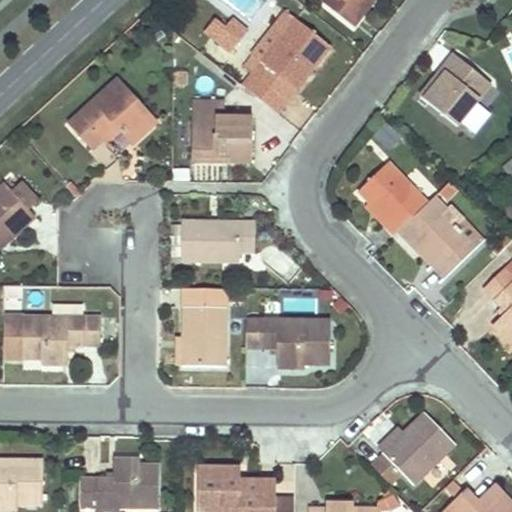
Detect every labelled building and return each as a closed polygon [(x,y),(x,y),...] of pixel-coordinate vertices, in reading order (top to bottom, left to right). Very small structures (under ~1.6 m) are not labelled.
[(353,30),(359,23),(364,17),(357,12),(366,0),(326,0),(322,6),(353,30)] [(376,0),(366,0),(357,12),(364,17),(376,0)] [(331,46),(285,10),(251,54),(253,55),(244,67),(252,73),(243,85),(279,113),(331,46)] [(247,32),(232,20),(224,30),(239,42),(247,32)] [(224,30),(214,22),(205,32),(231,52),(239,42),(224,30)] [(448,139),(492,85),(455,55),(411,110),(448,139)] [(189,86),(188,70),(175,70),(175,86),(189,86)] [(158,122),(118,79),(68,124),(93,151),(103,141),(117,128),(121,134),(132,146),(158,122)] [(192,102),(192,121),(192,140),(202,140),(202,158),(228,158),(228,164),(252,164),(252,119),(224,119),(225,103),(192,102)] [(402,137),(385,122),(373,136),(390,151),(402,137)] [(121,134),(117,128),(103,141),(108,146),(121,134)] [(202,158),(202,140),(192,140),(192,163),(228,164),(228,158),(202,158)] [(394,238),(399,233),(428,204),(389,164),(359,192),(369,204),(388,223),(383,227),(394,238)] [(39,202),(22,184),(12,193),(28,211),(39,202)] [(8,243),(22,231),(35,219),(28,211),(12,193),(6,186),(0,190),(0,237),(2,236),(8,243)] [(460,224),(434,198),(429,203),(454,229),(460,224)] [(435,264),(433,265),(431,267),(444,280),(483,241),(463,220),(460,224),(454,229),(429,203),(428,204),(399,233),(419,255),(423,251),(435,264)] [(383,227),(388,223),(369,204),(365,208),(383,227)] [(240,263),(240,258),(240,252),(240,224),(182,223),(181,263),(240,263)] [(255,253),(256,224),(240,224),(240,252),(255,253)] [(8,243),(2,236),(0,237),(0,249),(1,250),(8,243)] [(435,264),(423,251),(419,255),(431,267),(433,265),(435,264)] [(511,277),(511,276),(505,270),(484,290),(501,308),(506,313),(502,317),(492,328),(509,346),(511,342),(511,277)] [(183,367),(226,368),(227,291),(184,290),(183,339),(183,367)] [(506,313),(501,308),(497,312),(502,317),(506,313)] [(99,348),(99,319),(5,318),(4,361),(43,361),(43,367),(67,367),(67,348),(99,348)] [(279,349),(279,369),(304,370),(304,365),(329,366),(330,321),(247,320),(246,349),(279,349)] [(453,446),(424,415),(403,435),(383,454),(368,468),(388,489),(403,475),(413,486),(453,446)] [(399,430),(378,450),(383,454),(403,435),(399,430)] [(115,460),(114,481),(82,480),(82,509),(157,510),(159,467),(138,466),(138,461),(115,460)] [(0,509),(16,510),(16,506),(41,507),(42,462),(0,461),(0,509)] [(240,482),(240,469),(198,469),(197,511),(292,511),(293,500),(274,500),(260,500),(260,483),(240,482)] [(274,500),(275,483),(260,483),(260,500),(274,500)] [(484,511),(493,511),(505,500),(494,489),(478,505),(484,511)] [(511,511),(511,506),(505,500),(493,511),(484,511),(478,505),(465,491),(443,511),(511,511)] [(401,507),(393,494),(378,502),(377,511),(388,511),(390,511),(401,507)]
